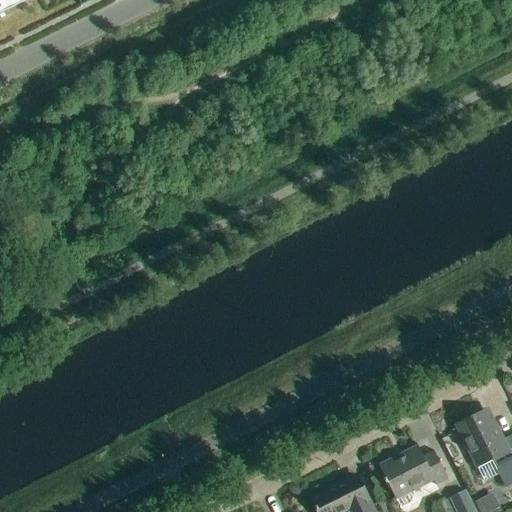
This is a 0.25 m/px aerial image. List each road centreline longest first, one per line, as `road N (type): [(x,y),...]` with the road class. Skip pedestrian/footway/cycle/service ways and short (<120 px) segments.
road 1 (residential): [(511,361),(216,511)]
road 2 (residential): [(0,75),(148,0)]
